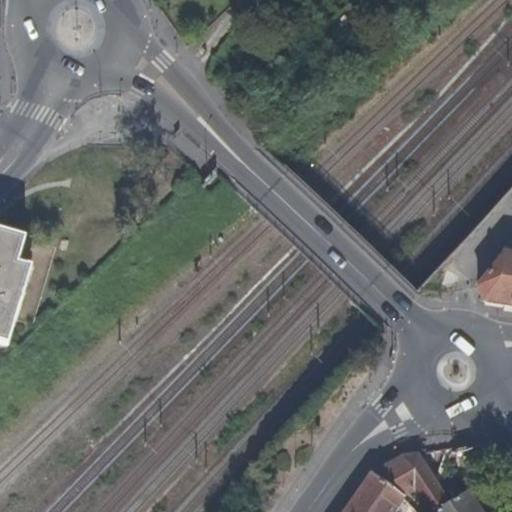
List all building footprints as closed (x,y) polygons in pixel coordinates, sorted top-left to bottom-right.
[(275,114),(311,79),(300,67),(289,77),(280,67),(255,92),(275,114)] [(0,342),(7,345),(28,266),(21,263),(28,238),(0,230),(0,342)] [(68,249),(70,241),(63,238),(60,248),(64,249),(68,249)] [(511,308),(511,253),(507,261),(483,289),(490,305),(511,308)] [(436,511),(449,505),(416,454),(401,457),(371,475),(402,500),(409,493),(413,492),(425,511),(436,511)] [(392,511),(402,500),(371,475),(344,511),(392,511)] [(425,511),(413,492),(409,493),(402,500),(414,511),(425,511)] [(480,511),(469,493),(449,505),(436,511),(480,511)]
